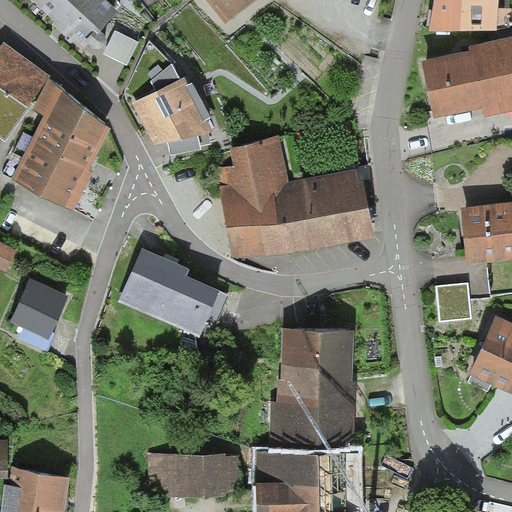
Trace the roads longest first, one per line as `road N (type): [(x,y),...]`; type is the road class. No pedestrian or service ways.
road 1 (residential): [(147,176),(126,203),(96,273),(81,357),(77,511)]
road 2 (residential): [(395,268),(274,286),(217,266),(189,241),(147,176)]
road 3 (residential): [(406,0),(385,160),(395,268)]
road 4 (residential): [(147,176),(107,101),(0,4)]
road 5 (residential): [(395,268),(432,452)]
